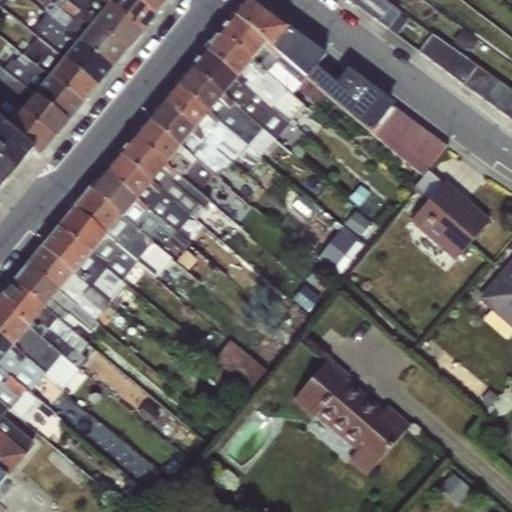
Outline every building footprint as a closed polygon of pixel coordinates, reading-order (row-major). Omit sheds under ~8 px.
[(92,25),(62,0),(57,0),(46,14),(78,42),(92,25)] [(107,7),(98,0),(62,0),(92,25),(107,7)] [(141,34),(155,17),(135,0),(112,0),(107,7),(141,34)] [(168,0),(135,0),(155,17),(168,0)] [(380,0),(347,0),(388,30),(400,13),(380,0)] [(242,4),(232,16),(265,46),(271,51),(288,30),(252,3),(242,4)] [(126,53),(141,34),(107,7),(92,25),(126,53)] [(78,42),(46,14),(30,33),(40,41),(64,59),(78,42)] [(252,61),(265,46),(232,16),(220,31),(252,61)] [(126,53),(92,25),(78,42),(112,70),(126,53)] [(327,57),(288,30),(271,51),(305,79),(315,66),(318,69),(327,57)] [(252,61),(220,31),(204,50),(237,80),(252,61)] [(511,91),(431,35),(418,53),(511,122),(511,91)] [(64,59),(40,41),(26,60),(48,77),(64,59)] [(97,88),(112,70),(78,42),(64,59),(97,88)] [(326,97),(305,79),(271,51),(265,46),(252,61),(292,95),(297,89),(317,106),(326,97)] [(237,80),(204,50),(189,68),(223,96),(237,80)] [(82,106),(97,88),(64,59),(48,77),(82,106)] [(48,77),(26,60),(12,77),(33,95),(48,77)] [(292,95),(252,61),(237,80),(271,109),(277,101),(295,117),(304,106),(292,95)] [(318,69),(315,66),(305,79),(326,97),(371,135),(392,107),(346,72),(336,85),(318,69)] [(0,96),(19,112),(33,95),(12,77),(0,67),(0,96)] [(223,96),(189,68),(175,85),(209,113),(223,96)] [(82,106),(48,77),(33,95),(68,124),(82,106)] [(237,80),(223,96),(261,130),(274,140),(289,124),(271,109),(237,80)] [(209,113),(175,85),(161,102),(194,131),(209,113)] [(68,124),(33,95),(19,112),(54,141),(68,124)] [(19,112),(0,96),(0,122),(6,127),(19,112)] [(223,96),(209,113),(247,146),(261,130),(223,96)] [(194,131),(161,102),(147,120),(180,148),(194,131)] [(447,148),(392,107),(371,135),(424,176),(428,172),(447,148)] [(40,157),(54,141),(19,112),(6,127),(33,152),(40,157)] [(194,131),(217,150),(222,144),(246,163),(255,153),(247,146),(209,113),(194,131)] [(180,148),(147,120),(132,137),(166,166),(180,148)] [(0,192),(33,152),(6,127),(0,122),(0,192)] [(180,148),(191,158),(196,153),(223,175),(232,164),(217,150),(194,131),(180,148)] [(166,166),(132,137),(118,154),(151,184),(166,166)] [(166,166),(209,203),(222,185),(191,158),(180,148),(166,166)] [(151,184),(118,154),(104,171),(138,201),(151,184)] [(151,184),(190,216),(198,206),(203,210),(209,203),(166,166),(151,184)] [(384,177),(373,167),(361,180),(372,190),(384,177)] [(138,201),(104,171),(89,190),(120,217),(122,219),(138,201)] [(442,185),(428,172),(424,176),(409,194),(423,207),(442,185)] [(423,207),(408,224),(453,263),(489,222),(444,183),(442,185),(423,207)] [(151,184),(138,201),(160,219),(169,210),(185,223),(190,216),(151,184)] [(120,217),(89,190),(74,209),(105,235),(120,217)] [(138,201),(122,219),(150,242),(158,231),(184,253),(190,245),(160,219),(138,201)] [(105,235),(74,209),(58,228),(91,256),(107,237),(105,235)] [(366,234),(374,221),(358,210),(349,223),(366,234)] [(120,217),(105,235),(107,237),(137,264),(155,279),(165,266),(144,249),(150,242),(122,219),(120,217)] [(341,274),(366,243),(345,225),(320,256),(341,274)] [(91,256),(58,228),(41,249),(72,275),(74,277),(91,256)] [(91,256),(121,284),(137,264),(107,237),(91,256)] [(72,275),(41,249),(28,265),(59,292),(72,275)] [(74,277),(109,306),(125,287),(121,284),(91,256),(74,277)] [(511,260),(477,300),(511,330),(511,260)] [(59,292),(28,265),(14,282),(45,310),(59,292)] [(72,275),(59,292),(95,323),(101,316),(109,306),(74,277),(72,275)] [(45,310),(14,282),(0,298),(0,303),(29,330),(45,310)] [(95,323),(59,292),(45,310),(62,324),(69,316),(90,333),(97,324),(95,323)] [(29,330),(0,303),(0,338),(13,350),(29,330)] [(45,310),(29,330),(60,357),(79,372),(87,360),(81,355),(88,346),(62,324),(45,310)] [(0,364),(13,350),(0,338),(0,364)] [(229,343),(214,362),(250,390),(265,370),(229,343)] [(43,376),(13,350),(0,364),(0,370),(29,395),(43,376)] [(329,359),(293,402),(313,421),(315,419),(355,455),(348,463),(365,478),(410,426),(387,407),(384,412),(347,381),(350,378),(329,359)] [(29,395),(0,370),(0,404),(7,412),(15,417),(24,407),(34,415),(41,405),(29,395)] [(138,416),(137,417),(150,427),(150,426),(159,415),(162,412),(149,401),(146,405),(138,416)] [(7,412),(0,404),(0,433),(26,455),(34,445),(2,418),(7,412)] [(145,404),(136,415),(138,416),(146,405),(145,404)] [(159,415),(150,426),(157,432),(166,421),(159,415)] [(0,472),(7,478),(26,455),(0,433),(0,472)] [(472,491),(453,472),(438,487),(457,506),(472,491)]
